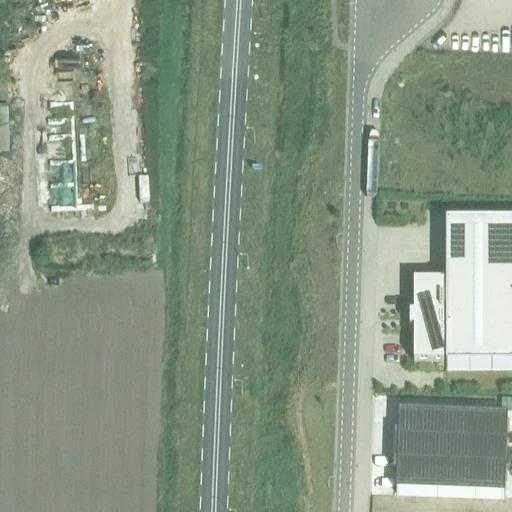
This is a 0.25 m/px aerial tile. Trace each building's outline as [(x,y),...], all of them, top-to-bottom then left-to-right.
[(76,200),(78,160),(57,159),(55,198),(76,200)] [(104,217),(115,201),(115,200),(107,195),(95,211),(104,217)] [(511,227),(446,228),(446,287),(414,288),(414,320),(410,320),(410,334),(414,334),(414,368),(445,368),(445,372),(511,371),(511,227)] [(396,453),(392,453),(392,473),(504,475),(505,435),(396,433),(396,453)] [(503,511),(504,475),(392,473),(391,493),(395,493),(395,511),(503,511)]
